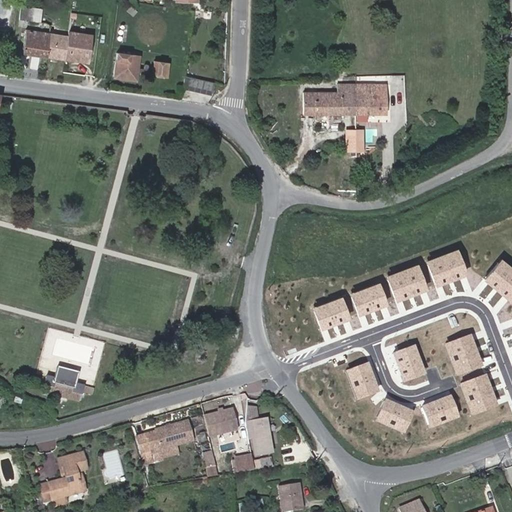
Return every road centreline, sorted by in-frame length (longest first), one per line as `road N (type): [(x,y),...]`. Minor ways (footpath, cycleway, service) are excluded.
road 1 (residential): [(0,438),(65,431),(275,365)]
road 2 (track): [(271,190),(368,205),(496,145),(511,118)]
road 3 (tertiary): [(235,123),(269,174),(272,221),(259,326),(275,365)]
road 4 (tertiary): [(0,81),(199,110),(235,123)]
road 5 (tertiary): [(365,474),(402,475),(511,442)]
road 6 (tertiary): [(275,365),(342,459),(365,474)]
road 7 (residential): [(241,0),(235,123)]
